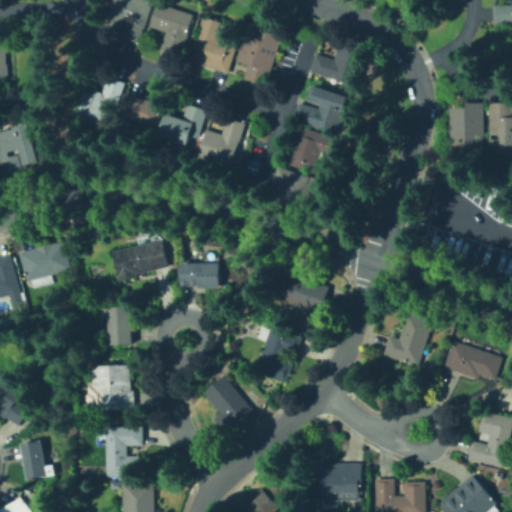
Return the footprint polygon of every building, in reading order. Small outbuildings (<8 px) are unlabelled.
[(149,0),(155,2),(148,23),(128,16),(123,31),(108,26),(116,0),(149,0)] [(195,19),(193,27),(191,26),(189,32),(191,33),(182,57),(161,50),(167,32),(151,26),(159,3),(195,15),(194,19),(195,19)] [(511,24),(494,24),(494,5),(511,5),(511,24)] [(240,44),(230,74),(192,61),(207,17),(224,22),(223,25),(229,27),(227,33),(235,35),(232,42),(240,44)] [(146,26),(141,43),(122,37),(128,20),(146,26)] [(257,27),(285,37),(268,86),(246,79),(250,65),(239,61),(247,34),(254,36),(257,27)] [(369,53),(359,87),(311,72),(317,53),(336,59),(340,44),(369,53)] [(0,45),(9,45),(9,76),(0,76),(0,45)] [(128,86),(119,112),(113,109),(107,127),(77,117),(87,89),(99,94),(100,91),(102,92),(105,92),(109,80),(128,86)] [(349,97),(337,133),(319,127),(319,129),(295,121),(301,103),(320,109),(322,105),(309,100),(313,86),(349,97)] [(165,105),(159,128),(121,115),(128,93),(165,105)] [(486,102),(485,156),(450,153),(450,108),(467,108),(467,102),(486,102)] [(511,155),(490,155),(490,103),(511,103),(511,155)] [(211,110),(201,140),(192,137),(189,145),(161,136),(168,113),(186,119),(190,104),(211,110)] [(247,123),(241,144),(246,145),(241,161),(235,159),(233,163),(201,153),(209,129),(224,134),(229,117),(247,123)] [(30,124),(39,162),(25,166),(21,152),(10,155),(11,157),(19,155),(23,172),(5,177),(0,157),(0,132),(15,129),(14,128),(30,124)] [(350,142),(345,159),(325,152),(318,173),(287,163),(300,125),(350,142)] [(326,199),(323,209),(320,208),(318,217),(273,202),(278,187),(274,185),(281,166),(312,177),(309,185),(327,190),(324,199),(326,199)] [(51,275),(53,283),(34,288),(32,280),(27,281),(20,252),(64,241),(71,270),(51,275)] [(138,277),(122,281),(115,252),(165,241),(170,266),(138,273),(138,277)] [(0,257),(11,254),(26,304),(12,308),(9,296),(0,298),(0,257)] [(221,263),(221,289),(200,289),(200,285),(182,285),(182,263),(221,263)] [(280,273),(301,280),(301,277),(331,287),(323,313),(273,297),(280,273)] [(133,307),(134,345),(110,345),(109,317),(104,317),(104,308),(133,307)] [(434,321),(425,347),(431,349),(425,368),(420,365),(385,354),(391,336),(400,339),(409,313),(434,321)] [(264,326),(272,329),(273,327),(303,338),(297,356),(289,353),(285,362),(293,365),(286,383),(276,378),(256,371),(267,341),(260,338),(264,326)] [(504,357),(497,380),(481,375),(479,379),(445,368),(454,341),(504,357)] [(229,368),(224,360),(232,354),(237,361),(229,368)] [(132,379),(132,385),(135,385),(136,409),(91,411),(90,403),(88,400),(88,395),(90,393),(90,386),(94,385),(93,366),(131,364),(132,379)] [(255,410),(227,434),(214,420),(222,413),(205,393),(226,375),(255,410)] [(30,410),(19,426),(6,418),(6,419),(0,415),(0,378),(23,394),(18,402),(30,410)] [(47,415),(43,421),(34,415),(39,409),(47,415)] [(511,417),(511,439),(505,467),(470,459),(474,440),(490,444),(492,434),(480,431),(485,411),(511,417)] [(144,427),(145,445),(129,445),(129,456),(138,456),(138,476),(108,476),(108,427),(144,427)] [(43,439),(47,466),(54,464),(56,474),(27,479),(21,443),(43,439)] [(366,463),(366,483),(363,483),(363,493),(336,493),(337,496),(320,496),(320,463),(366,463)] [(501,511),(499,511),(448,511),(441,503),(474,474),(500,504),(497,506),(501,511)] [(295,496),(277,511),(247,511),(243,507),(277,476),(295,496)] [(397,496),(406,496),(406,482),(428,481),(428,511),(377,511),(377,479),(397,478),(397,496)] [(123,490),(112,490),(112,481),(123,481),(123,490)] [(156,483),(156,511),(124,511),(124,483),(156,483)] [(41,495),(37,502),(32,500),(35,492),(41,495)] [(21,497),(31,511),(0,511),(0,510),(13,501),(14,503),(21,497)]
